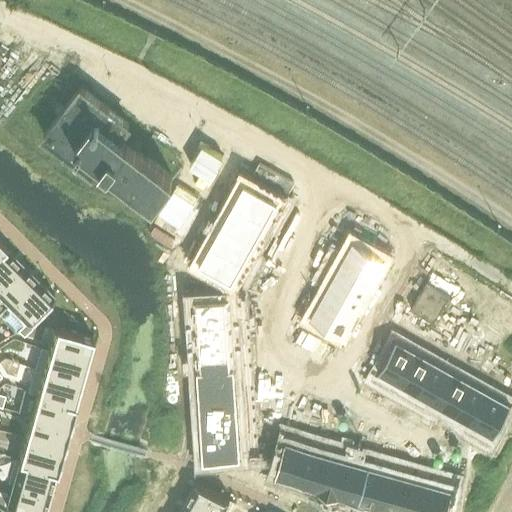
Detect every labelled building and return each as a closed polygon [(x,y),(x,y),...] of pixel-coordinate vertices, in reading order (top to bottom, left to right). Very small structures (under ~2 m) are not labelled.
[(81,85),(44,134),(92,170),(101,159),(154,199),(173,174),(121,134),(130,122),(81,85)] [(244,179),(232,199),(266,218),(278,197),(244,179)] [(232,199),(221,219),(255,238),(266,218),(232,199)] [(221,219),(210,239),(244,258),(255,238),(221,219)] [(300,223),(294,234),(301,238),(307,227),(300,223)] [(313,229),(307,239),(314,243),(320,233),(313,229)] [(294,234),(288,244),(295,248),(301,238),(294,234)] [(210,239),(199,259),(233,278),(244,258),(210,239)] [(307,239),(301,250),(308,254),(314,243),(307,239)] [(353,239),(342,259),(373,276),(384,257),(353,239)] [(5,244),(0,249),(0,281),(21,261),(5,244)] [(342,259),(331,278),(363,295),(373,276),(342,259)] [(21,261),(0,281),(0,293),(9,303),(6,307),(7,307),(37,277),(21,261)] [(278,263),(272,273),(279,277),(285,267),(278,263)] [(292,267),(286,277),(293,281),(299,271),(292,267)] [(272,273),(266,284),(273,288),(279,277),(272,273)] [(37,277),(7,307),(24,324),(27,321),(54,294),(37,277)] [(286,277),(280,288),(287,292),(293,281),(286,277)] [(331,278),(321,297),(352,314),(363,295),(331,278)] [(450,294),(428,281),(411,308),(433,322),(450,294)] [(231,294),(192,296),(194,320),(232,318),(231,294)] [(321,297),(310,316),(341,334),(352,314),(321,297)] [(272,303),(263,303),(264,315),(272,315),(272,303)] [(272,315),(264,315),(265,328),(273,327),(272,315)] [(232,318),(194,320),(195,343),(234,340),(232,318)] [(27,322),(18,330),(24,336),(32,327),(27,322)] [(40,345),(40,346),(86,359),(92,336),(55,326),(49,348),(40,345)] [(302,329),(296,341),(302,344),(308,332),(302,329)] [(396,338),(378,370),(398,381),(416,349),(396,338)] [(234,340),(195,343),(197,366),(235,363),(234,340)] [(40,346),(34,368),(80,381),(86,359),(40,346)] [(275,348),(266,349),(267,361),(275,360),(275,348)] [(416,349),(398,381),(417,391),(434,360),(416,349)] [(275,360),(267,361),(268,373),(276,373),(275,360)] [(434,360),(417,391),(436,402),(453,370),(434,360)] [(235,363),(197,366),(198,388),(237,386),(235,363)] [(34,368),(27,390),(75,404),(75,403),(74,402),(80,381),(34,368)] [(453,370),(436,402),(455,412),(472,381),(453,370)] [(472,381),(455,412),(474,423),(491,391),(472,381)] [(277,383),(269,384),(269,396),(278,395),(277,383)] [(237,386),(198,388),(200,411),(238,409),(237,386)] [(27,390),(27,391),(37,394),(31,415),(69,425),(75,404),(27,390)] [(491,391),(474,423),(493,434),(511,402),(491,391)] [(305,408),(303,415),(314,419),(317,411),(305,408)] [(238,409),(200,411),(201,434),(240,431),(238,409)] [(317,411),(314,419),(326,422),(328,414),(317,411)] [(368,411),(366,418),(378,422),(380,414),(368,411)] [(380,414),(378,422),(389,425),(391,417),(380,414)] [(31,415),(25,437),(63,447),(69,425),(31,415)] [(274,418),(271,429),(279,431),(282,420),(274,418)] [(347,419),(344,427),(356,430),(358,423),(347,419)] [(401,420),(399,428),(411,431),(413,423),(401,420)] [(358,423),(356,430),(368,434),(370,426),(358,423)] [(271,429),(268,441),(276,443),(279,431),(271,429)] [(240,431),(201,434),(203,458),(241,455),(240,431)] [(388,431),(386,439),(398,442),(400,434),(388,431)] [(431,431),(427,438),(437,444),(441,437),(431,431)] [(400,434),(398,442),(409,445),(411,437),(400,434)] [(14,456),(14,457),(56,469),(63,447),(25,437),(18,458),(14,456)] [(285,441),(275,476),(297,482),(306,447),(285,441)] [(450,441),(446,448),(456,454),(460,447),(450,441)] [(306,447),(297,482),(317,488),(327,453),(306,447)] [(431,447),(427,454),(437,460),(441,453),(431,447)] [(460,447),(456,454),(467,460),(471,453),(460,447)] [(317,488),(317,489),(338,495),(338,494),(348,459),(327,453),(317,488)] [(441,453),(437,460),(448,466),(452,459),(441,453)] [(14,457),(7,479),(49,491),(55,470),(56,470),(56,469),(14,457)] [(348,459),(338,494),(359,500),(369,465),(348,459)] [(369,465),(359,500),(380,505),(390,471),(369,465)] [(390,471),(380,505),(401,511),(410,477),(390,471)] [(410,477),(401,511),(403,511),(422,511),(431,482),(410,477)] [(6,503),(6,504),(35,511),(43,511),(49,491),(7,479),(7,480),(12,481),(6,503)] [(196,480),(185,501),(204,511),(222,511),(230,499),(196,480)] [(431,482),(422,511),(446,511),(453,489),(431,482)] [(204,511),(185,501),(178,511),(204,511)]
